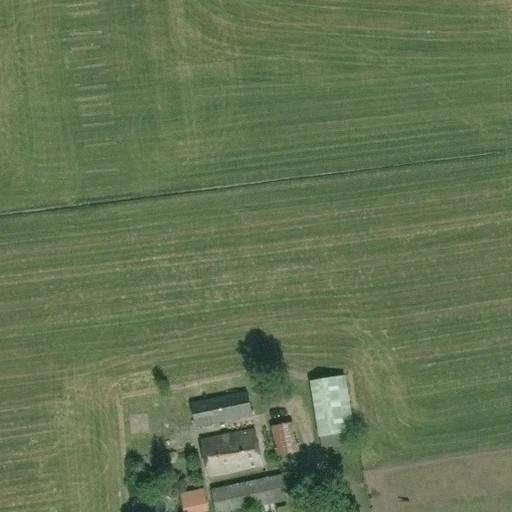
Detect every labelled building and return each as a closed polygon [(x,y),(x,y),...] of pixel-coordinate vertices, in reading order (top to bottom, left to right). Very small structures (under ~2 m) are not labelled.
[(318,437),(318,436),(320,446),(355,443),(345,375),(309,381),(318,437)] [(246,391),(190,402),(195,427),(252,415),(246,391)] [(299,451),(293,422),(271,427),(276,455),(299,451)] [(232,473),(262,467),(255,430),(201,441),(208,477),(232,473)] [(215,511),(233,511),(286,501),(281,477),(211,491),(215,511)] [(182,511),(202,511),(208,511),(203,490),(179,495),(182,511)]
